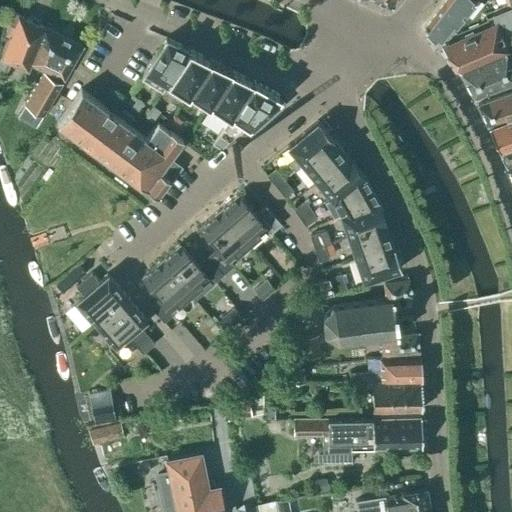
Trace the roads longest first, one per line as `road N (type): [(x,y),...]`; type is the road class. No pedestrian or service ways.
road 1 (residential): [(325,92),(367,149),(409,233),(427,308),(441,511)]
road 2 (residential): [(241,162),(295,235),(305,262),(301,288),(251,336),(193,372),(126,398)]
road 3 (residential): [(325,92),(270,60),(98,0)]
road 4 (residential): [(511,230),(443,81),(392,42)]
road 5 (residential): [(241,162),(118,265)]
